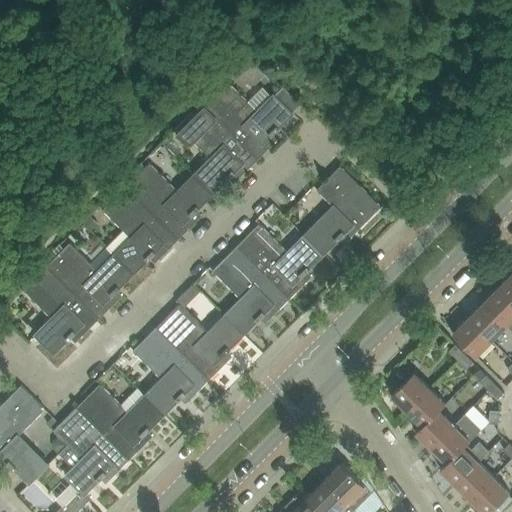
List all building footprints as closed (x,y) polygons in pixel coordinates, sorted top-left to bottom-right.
[(248,57),(238,67),(243,72),(253,62),(248,57)] [(230,82),(206,106),(259,158),(278,138),(274,134),(281,127),(279,126),(293,111),(275,94),(259,111),(230,82)] [(212,158),(195,174),(213,192),(227,178),(228,180),(235,173),(240,177),(259,158),(206,106),(177,135),(194,145),(197,143),(212,158)] [(150,162),(127,186),(179,238),(199,219),(194,214),(201,207),(199,206),(213,192),(195,174),(179,191),(150,162)] [(334,206),(305,235),(323,253),(337,239),(338,241),(345,234),(349,238),(382,205),(341,165),(317,189),(334,206)] [(132,238),(116,254),(134,272),(147,258),(149,260),(155,253),(160,257),(179,238),(127,186),(103,209),(132,238)] [(90,214),(83,221),(92,230),(99,223),(90,214)] [(260,223),(237,246),(289,299),(308,279),(304,275),(311,268),(309,267),(323,253),(305,235),(289,252),(260,223)] [(70,242),(47,265),(100,318),(119,299),(114,294),(121,287),(120,286),(134,272),(116,254),(99,271),(70,242)] [(242,298),(226,315),(243,333),(257,319),(258,320),(265,314),(270,318),(289,299),(237,246),(213,270),(242,298)] [(43,262),(24,281),(28,285),(47,266),(43,262)] [(100,318),(47,265),(47,266),(28,285),(24,289),(52,318),(36,334),(54,352),(68,338),(69,340),(76,333),(80,337),(100,318)] [(511,273),(499,286),(511,298),(511,273)] [(190,287),(187,289),(195,297),(201,291),(193,283),(190,287)] [(511,298),(499,286),(484,301),(507,324),(511,329),(511,298)] [(484,301),(469,317),(492,340),(507,324),(484,301)] [(8,302),(0,309),(6,316),(14,308),(8,302)] [(180,303),(157,326),(210,378),(229,359),(224,355),(231,348),(230,347),(243,333),(226,315),(209,332),(180,303)] [(492,340),(469,317),(453,333),(476,356),(492,340)] [(163,378),(146,395),(164,413),(177,399),(179,400),(186,394),(190,398),(210,378),(157,326),(134,350),(163,378)] [(450,350),(459,359),(465,352),(456,344),(450,350)] [(465,352),(459,359),(468,368),(474,361),(465,352)] [(392,394),(408,410),(430,387),(414,372),(392,394)] [(495,383),(487,374),(480,380),(489,389),(495,383)] [(101,383),(78,406),(130,458),(149,439),(145,435),(151,428),(150,427),(164,413),(146,395),(140,388),(123,405),(101,383)] [(489,389),(498,398),(501,396),(504,392),(495,383),(489,389)] [(12,394),(0,406),(0,463),(4,467),(8,463),(15,470),(17,468),(31,482),(49,465),(19,435),(31,422),(35,418),(46,408),(22,384),(12,394)] [(416,431),(417,432),(446,402),(430,387),(408,410),(423,425),(416,431)] [(417,432),(432,447),(455,424),(440,409),(446,403),(446,402),(417,432)] [(79,489),(55,511),(76,511),(91,498),(85,492),(98,479),(99,480),(106,474),(111,478),(130,458),(78,406),(54,430),(68,444),(67,444),(67,445),(65,446),(60,452),(74,467),(66,475),(79,489)] [(490,422),(499,423),(500,410),(491,409),(490,422)] [(455,424),(432,447),(444,459),(447,462),(464,446),(470,439),(481,428),(466,413),(455,424)] [(53,441),(53,447),(59,453),(60,452),(65,446),(67,445),(67,444),(57,435),(53,439),(53,441)] [(447,462),(441,469),(456,484),(479,461),(490,450),(480,441),(470,451),(467,448),(464,446),(447,462)] [(343,461),(325,479),(356,509),(374,491),(343,461)] [(456,484),(472,499),(495,476),(479,461),(456,484)] [(495,476),(472,499),(484,511),(490,511),(511,492),(495,476)] [(309,495),(308,496),(324,511),(352,511),(356,509),(325,479),(309,495)] [(302,489),(287,504),(294,511),(324,511),(308,496),(309,495),(303,488),(302,489)]
